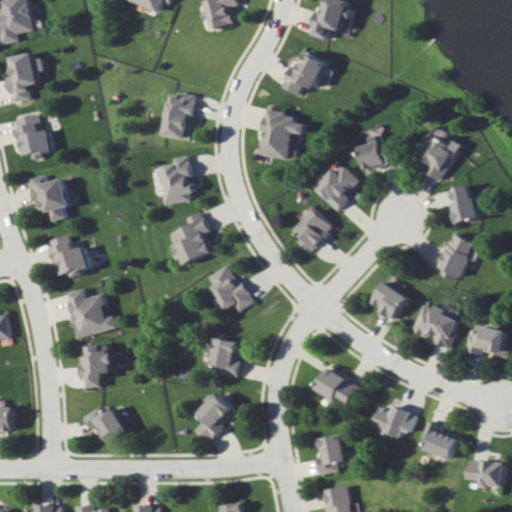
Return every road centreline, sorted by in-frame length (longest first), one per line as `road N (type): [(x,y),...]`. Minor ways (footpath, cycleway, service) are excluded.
road 1 (residential): [(321,309),(256,223),(234,156),(236,111),(287,0)]
road 2 (residential): [(57,467),(52,352),(0,177)]
road 3 (residential): [(282,459),(0,467)]
road 4 (residential): [(292,511),(280,389),(321,309)]
road 5 (residential): [(321,309),(423,375),(504,406)]
road 6 (residential): [(321,309),(407,214)]
